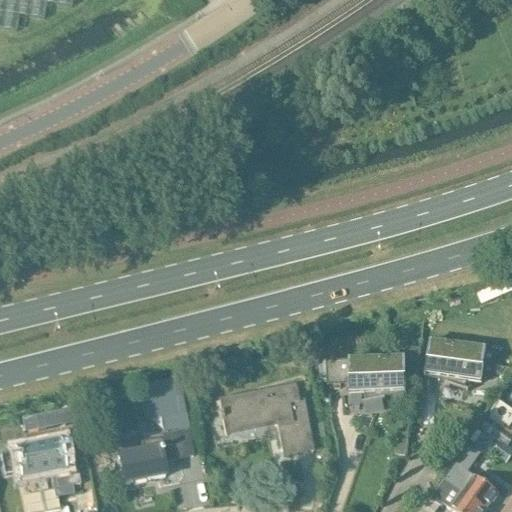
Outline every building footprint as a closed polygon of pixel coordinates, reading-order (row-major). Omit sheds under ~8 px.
[(0,0),(0,31),(15,33),(17,18),(42,21),(45,5),(70,9),(71,0),(0,0)] [(479,386),(481,376),(489,377),(489,378),(491,378),(494,353),(428,344),(423,380),(424,381),(424,379),(445,382),(445,386),(444,386),(444,387),(462,393),(465,384),(479,386)] [(404,397),(403,360),(324,363),(325,389),(326,388),(347,387),(348,398),(363,397),(364,406),(383,402),(383,401),(382,401),(382,396),(403,396),(403,397),(404,397)] [(176,383),(138,390),(145,426),(183,419),(176,383)] [(281,459),(311,453),(301,403),(296,404),(293,389),(217,403),(224,438),(275,428),(281,459)] [(511,414),(499,405),(491,417),(508,429),(511,423),(511,414)] [(54,415),(34,418),(37,433),(57,429),(54,415)] [(511,437),(489,419),(478,433),(503,452),(511,441),(511,437)] [(191,458),(186,434),(140,443),(142,454),(116,459),(122,487),(164,479),(161,464),(191,458)] [(12,453),(0,455),(0,464),(2,477),(16,474),(18,482),(53,476),(56,495),(53,495),(54,500),(72,497),(70,489),(79,488),(75,467),(71,447),(59,449),(58,445),(12,453)] [(485,511),(486,511),(498,496),(475,479),(469,486),(451,473),(444,482),(485,511)] [(450,511),(451,511),(485,511),(444,482),(430,502),(440,509),(442,507),(448,511),(450,511)]
